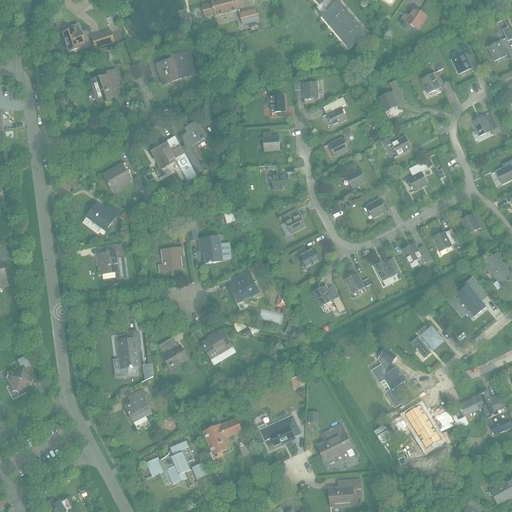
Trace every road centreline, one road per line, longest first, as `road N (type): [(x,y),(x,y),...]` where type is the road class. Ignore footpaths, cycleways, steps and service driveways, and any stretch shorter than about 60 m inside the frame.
road 1 (track): [(413,511),(319,349),(438,285)]
road 2 (residential): [(468,195),(347,246),(334,239),(314,195),(300,124)]
road 3 (residential): [(56,313),(32,140)]
road 4 (residential): [(511,356),(452,382),(444,375),(445,364),(511,311)]
road 5 (residential): [(511,78),(454,117),(468,195)]
road 6 (residential): [(32,140),(128,128),(163,109)]
road 7 (residential): [(56,313),(191,296)]
